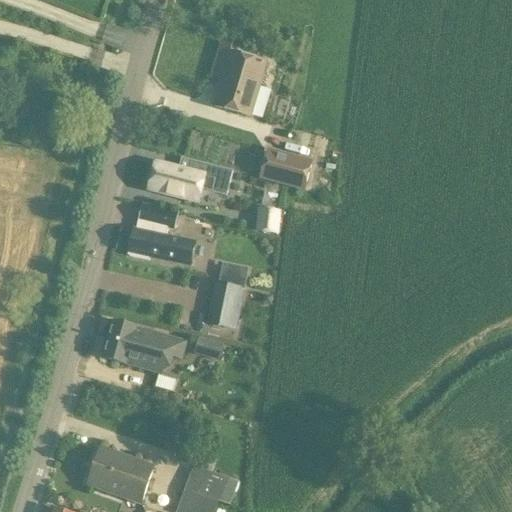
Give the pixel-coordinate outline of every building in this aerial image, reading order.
[(250,118),(266,63),(230,52),(232,45),(221,42),(213,68),(209,79),(220,82),(213,107),(250,118)] [(304,155),(321,159),(324,143),(308,140),(304,155)] [(280,153),(268,150),(260,180),(304,192),(313,162),(286,155),(286,158),(280,156),(280,153)] [(226,196),(232,172),(190,162),(187,173),(156,165),(155,170),(150,170),(147,183),(151,186),(150,190),(198,202),(201,190),(226,196)] [(142,205),(139,223),(147,224),(146,232),(134,230),(128,257),(149,261),(149,258),(190,267),(195,242),(166,236),(168,229),(173,230),(177,213),(142,205)] [(260,232),(276,234),(278,214),(262,212),(260,232)] [(219,285),(210,328),(233,333),(242,290),(219,285)] [(156,335),(115,322),(106,359),(159,373),(162,356),(181,361),(186,344),(160,336),(156,335)] [(223,361),(227,343),(202,337),(198,355),(223,361)] [(154,467),(101,449),(87,487),(140,505),(154,467)] [(239,482),(232,480),(193,466),(176,511),(224,511),(216,509),(218,503),(224,505),(230,506),(239,482)]
